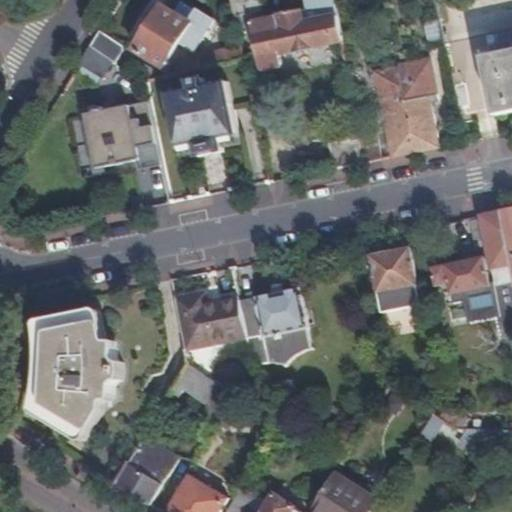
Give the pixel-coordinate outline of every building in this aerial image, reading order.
[(265,10),(262,0),(233,0),(236,16),(265,10)] [(344,42),(335,0),(308,0),(310,11),(253,23),(262,68),(266,70),(282,67),(285,64),(283,54),(344,42)] [(190,23),(196,12),(186,6),(179,15),(190,23)] [(197,10),(196,12),(190,23),(179,15),(164,7),(137,52),(167,70),(181,46),(195,54),(216,21),(197,10)] [(427,23),(427,43),(442,42),(441,22),(427,23)] [(127,47),(102,31),(93,47),(116,62),(129,70),(136,58),(127,53),(128,51),(127,47)] [(245,60),(242,46),(188,58),(189,65),(194,64),(195,71),(245,60)] [(116,62),(93,47),(83,62),(107,77),(116,62)] [(496,115),(511,111),(511,50),(484,56),(496,115)] [(418,155),(442,150),(432,99),(440,98),(433,62),(401,69),(418,155)] [(395,159),(418,155),(401,69),(378,74),(395,159)] [(242,137),(230,82),(207,87),(205,78),(191,81),(193,89),(170,95),(183,151),(200,147),(202,157),(228,151),(225,141),(242,137)] [(99,169),(164,156),(153,102),(107,112),(106,110),(99,111),(99,113),(88,116),(99,169)] [(369,164),(384,161),(376,127),(362,129),(363,134),(369,164)] [(338,171),(369,164),(363,134),(332,140),(338,171)] [(511,211),(503,213),(511,260),(511,211)] [(509,340),(511,339),(511,260),(503,213),(484,217),(492,259),(494,270),(497,270),(499,281),(500,286),(498,288),(509,340)] [(416,288),(420,287),(413,251),(374,258),(382,294),(397,292),(399,302),(419,298),(416,288)] [(494,289),(489,264),(488,259),(436,270),(440,289),(452,287),(457,306),(470,302),(468,293),(494,289)] [(303,291),(241,302),(249,339),(255,367),(272,364),(286,369),(292,362),(297,358),(305,354),(314,351),(309,331),(311,329),(303,291)] [(241,302),(240,299),(209,305),(207,295),(178,301),(186,343),(213,338),(215,346),(249,339),(241,302)] [(104,351),(97,317),(46,328),(49,345),(49,359),(47,382),(42,409),(85,434),(101,408),(113,415),(118,410),(123,410),(129,412),(132,356),(127,355),(123,353),(121,352),(119,348),(104,351)] [(191,366),(172,397),(179,401),(186,390),(210,405),(204,416),(218,423),(235,393),(191,366)] [(395,382),(391,388),(397,393),(402,386),(395,382)] [(456,419),(455,411),(441,419),(459,430),(456,419)] [(469,419),(456,419),(459,430),(469,430),(469,419)] [(472,439),(478,431),(469,430),(459,430),(472,439)] [(501,457),(511,440),(511,431),(505,431),(493,452),(501,457)] [(347,458),(358,442),(341,432),(331,449),(347,458)] [(145,441),(118,485),(137,496),(155,506),(181,463),(145,441)] [(192,477),(171,511),(223,511),(231,500),(223,495),(225,491),(220,488),(218,492),(192,477)] [(375,511),(380,505),(335,478),(314,511),(375,511)] [(304,511),(278,495),(273,503),(244,486),(228,511),(304,511)]
